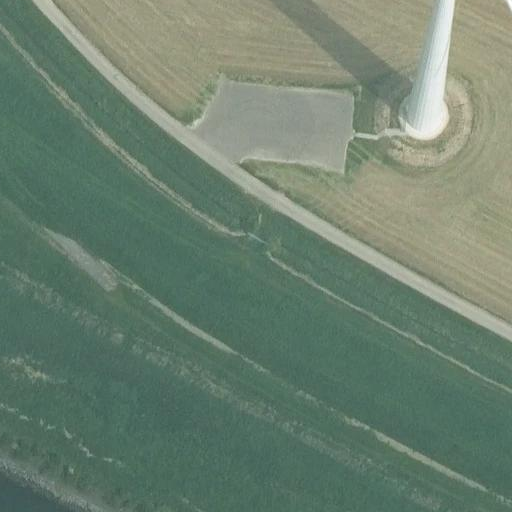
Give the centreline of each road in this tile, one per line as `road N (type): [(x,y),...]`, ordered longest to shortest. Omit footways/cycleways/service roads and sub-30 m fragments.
road 1 (track): [(0,59),(133,183),(311,303),(511,412)]
road 2 (track): [(511,340),(314,230),(190,149),(99,71),(35,0)]
road 3 (track): [(0,119),(132,210),(273,277)]
